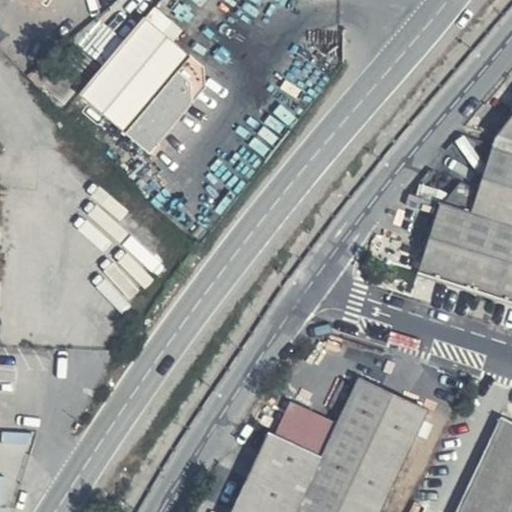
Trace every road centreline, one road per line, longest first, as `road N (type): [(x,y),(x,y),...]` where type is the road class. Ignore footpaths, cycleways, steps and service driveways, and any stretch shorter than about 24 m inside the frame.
road 1 (unclassified): [(55,511),(236,263),(446,0)]
road 2 (unclassified): [(306,292),(511,36)]
road 3 (unclassified): [(162,511),(306,292)]
road 4 (unclassified): [(306,292),(511,360)]
